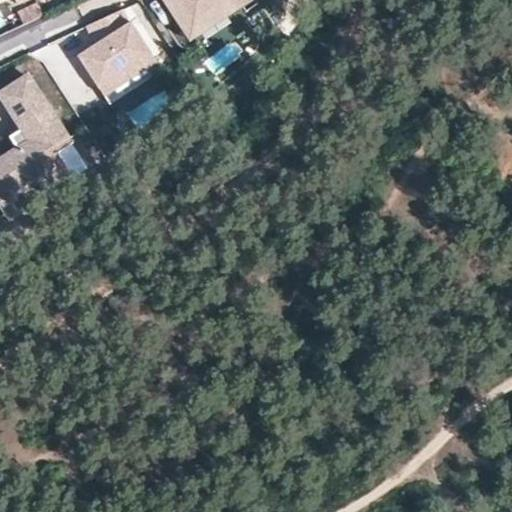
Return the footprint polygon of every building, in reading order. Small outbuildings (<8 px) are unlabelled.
[(35,21),(45,16),(38,0),(17,9),(25,26),(35,21)] [(249,0),(164,0),(190,40),(249,1),(249,0)] [(131,22),(129,23),(123,9),(86,26),(95,45),(86,51),(106,82),(98,87),(104,97),(156,63),(131,22)] [(106,82),(86,51),(78,56),(98,87),(106,82)] [(36,88),(28,76),(28,77),(1,94),(9,106),(36,88)] [(36,88),(9,106),(24,129),(10,138),(18,149),(0,160),(0,197),(1,198),(1,199),(54,165),(47,153),(69,139),(36,88)] [(64,180),(54,165),(1,199),(1,198),(0,198),(0,205),(7,217),(23,206),(18,198),(41,183),(47,191),(64,180)]
